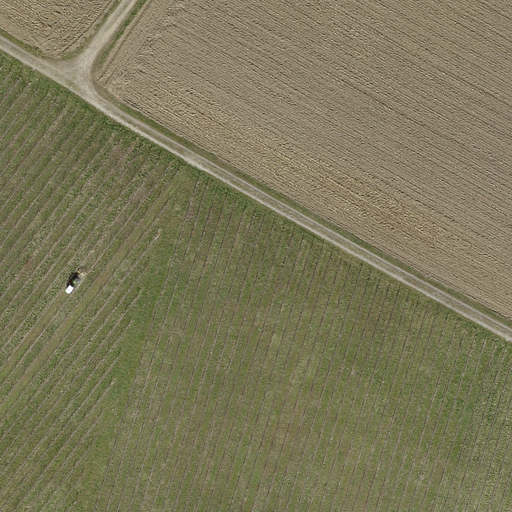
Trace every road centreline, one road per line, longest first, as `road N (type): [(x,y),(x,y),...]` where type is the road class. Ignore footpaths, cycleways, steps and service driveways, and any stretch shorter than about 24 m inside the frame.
road 1 (track): [(75,84),(511,334)]
road 2 (track): [(138,0),(75,84),(0,39)]
